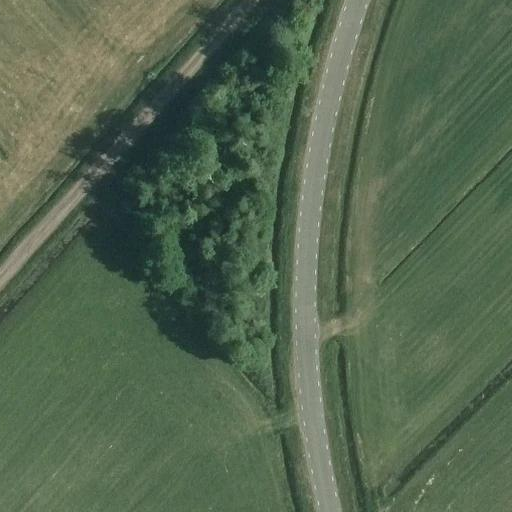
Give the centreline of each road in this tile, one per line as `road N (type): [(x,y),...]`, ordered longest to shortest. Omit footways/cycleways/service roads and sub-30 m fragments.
road 1 (tertiary): [(326,511),(300,374),(309,170),(356,0)]
road 2 (track): [(246,0),(0,270)]
